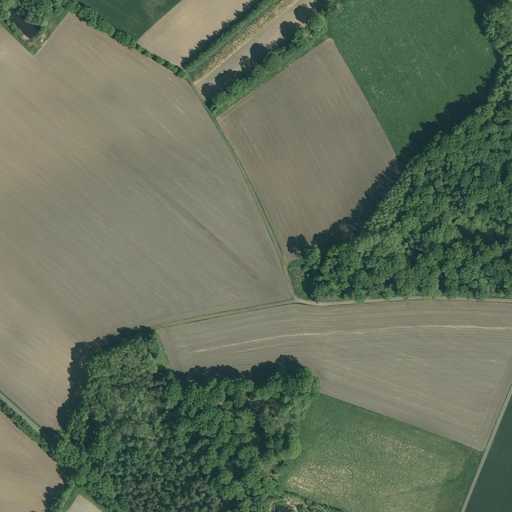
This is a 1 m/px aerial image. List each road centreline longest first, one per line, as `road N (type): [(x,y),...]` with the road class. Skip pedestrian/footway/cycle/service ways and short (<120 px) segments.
road 1 (unclassified): [(127,511),(0,397)]
road 2 (track): [(465,511),(511,397)]
